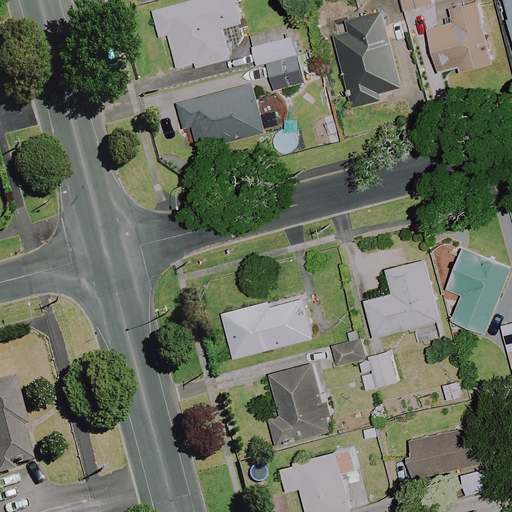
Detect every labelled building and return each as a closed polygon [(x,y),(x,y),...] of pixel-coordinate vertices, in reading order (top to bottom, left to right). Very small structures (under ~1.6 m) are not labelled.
[(171,35),(179,66),(196,62),(197,68),(232,59),(229,49),(250,44),(239,0),(198,0),(157,10),(164,37),(171,35)] [(429,0),(401,0),(404,12),(431,7),(429,0)] [(449,23),(430,27),(440,73),(458,69),(459,73),(494,65),(483,2),(446,10),(449,23)] [(400,66),(382,10),(347,21),(351,34),(337,38),(350,81),(400,66)] [(270,65),(301,57),(296,36),(255,46),(260,67),(270,65)] [(301,57),(270,65),(276,91),(307,84),(301,57)] [(269,132),(256,83),(180,103),(187,127),(195,125),(201,149),(269,132)] [(511,279),(511,267),(468,248),(450,287),(465,293),(453,319),(488,335),(511,279)] [(442,321),(428,260),(389,269),(395,294),(368,300),(377,336),(442,321)] [(317,338),(307,298),(273,307),(272,301),(226,313),(237,358),(317,338)] [(368,359),(363,339),(335,346),(340,366),(368,359)] [(402,382),(394,349),(369,355),(370,359),(361,361),(369,391),(402,382)] [(332,431),(316,365),(274,375),(284,415),(273,418),(280,444),(332,431)] [(29,428),(16,377),(0,381),(0,475),(13,472),(11,467),(34,461),(26,429),(29,428)] [(464,397),(460,380),(445,383),(449,401),(464,397)] [(481,464),(473,429),(410,443),(418,478),(481,464)] [(362,469),(354,445),(283,467),(291,491),(303,488),(310,511),(350,511),(356,510),(344,474),(362,469)] [(499,487),(492,466),(461,476),(467,496),(499,487)]
